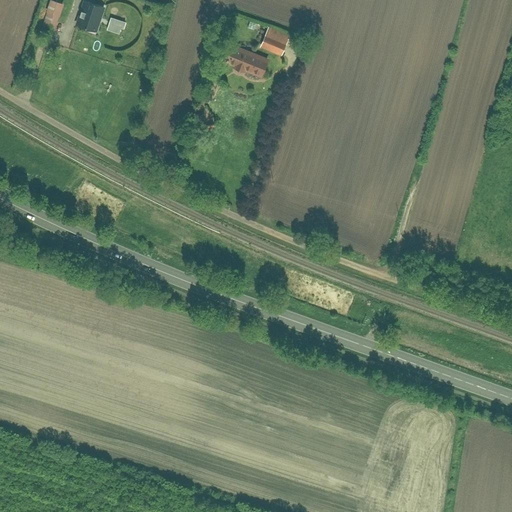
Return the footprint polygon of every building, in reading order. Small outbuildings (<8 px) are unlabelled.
[(49,1),(40,30),(56,35),(64,6),(49,1)] [(85,2),(77,26),(93,31),(101,8),(85,2)] [(268,28),(259,47),(281,56),(289,37),(268,28)] [(227,44),(220,63),(260,78),(268,59),(227,44)] [(68,50),(57,76),(81,86),(86,74),(77,71),(83,57),(68,50)] [(198,128),(201,118),(193,115),(190,125),(198,128)]
